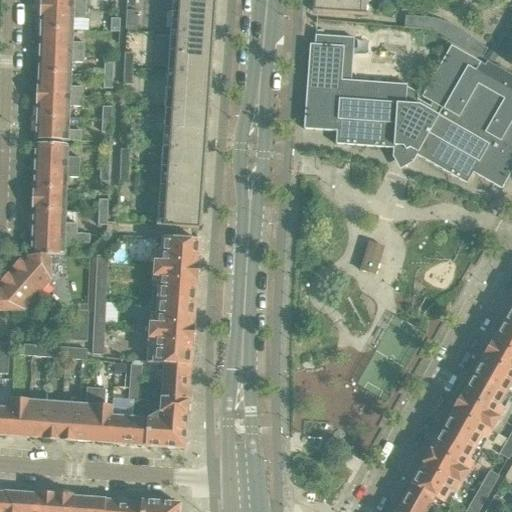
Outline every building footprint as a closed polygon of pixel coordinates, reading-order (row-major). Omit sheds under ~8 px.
[(40,0),(40,8),(86,9),(86,0),(40,0)] [(126,0),(126,8),(136,8),(135,0),(126,0)] [(172,0),(156,227),(199,230),(214,0),(172,0)] [(511,0),(313,0),(312,12),(366,16),(367,15),(360,14),(361,0),(511,0)] [(40,8),(39,31),(72,32),(72,31),(88,32),(89,20),(85,20),(86,9),(40,8)] [(126,11),(125,30),(138,31),(138,12),(126,11)] [(432,31),(481,58),(486,50),(487,50),(458,29),(454,27),(450,25),(445,23),(441,21),(436,20),(431,19),(427,18),(405,17),(405,18),(407,18),(406,29),(432,31)] [(111,20),(110,33),(119,33),(120,20),(111,20)] [(39,31),(38,52),(84,53),(84,44),(72,43),(72,32),(39,31)] [(354,39),(344,38),(315,36),(314,46),(310,45),(304,130),(336,132),(335,145),(393,149),(392,159),(394,159),(394,157),(405,151),(411,163),(410,164),(412,165),(417,156),(467,185),(473,174),(501,191),(511,171),(511,76),(487,62),(485,66),(451,47),(422,98),(432,104),(430,108),(418,100),(418,94),(407,88),(407,86),(351,82),(351,72),(342,72),(343,54),(353,55),(354,39)] [(38,52),(38,75),(70,76),(71,64),(84,64),(84,53),(38,52)] [(124,54),(123,85),(132,86),(134,54),(124,54)] [(104,64),(104,77),(113,77),(114,64),(104,64)] [(38,75),(37,98),(82,99),(83,88),(70,87),(70,76),(38,75)] [(113,77),(104,77),(103,90),(113,90),(113,77)] [(37,98),(36,118),(69,119),(69,108),(82,108),(82,99),(37,98)] [(102,108),(102,121),(111,121),(112,108),(102,108)] [(69,119),(36,118),(35,141),(69,142),(69,141),(80,142),(81,132),(68,131),(69,119)] [(111,121),(102,121),(101,133),(111,134),(111,121)] [(35,145),(34,167),(79,169),(80,159),(67,158),(67,146),(35,145)] [(121,150),(119,182),(129,182),(130,150),(121,150)] [(100,157),(100,170),(109,170),(109,157),(100,157)] [(34,167),(33,188),(66,190),(66,178),(79,179),(79,169),(34,167)] [(109,170),(100,170),(100,182),(108,183),(109,170)] [(33,188),(32,211),(65,212),(66,190),(33,188)] [(99,201),(98,213),(108,213),(108,201),(99,201)] [(32,211),(31,233),(76,235),(77,227),(64,226),(65,212),(32,211)] [(108,213),(98,213),(98,226),(107,226),(108,213)] [(31,233),(30,258),(61,257),(63,257),(64,244),(76,245),(76,243),(89,244),(89,236),(76,235),(31,233)] [(154,253),(153,271),(197,274),(200,242),(162,240),(160,254),(154,253)] [(360,269),(359,269),(359,270),(360,271),(361,272),(375,276),(376,276),(377,275),(377,274),(377,273),(384,248),(368,244),(369,245),(365,258),(364,258),(361,268),(360,268),(360,269)] [(17,265),(11,273),(38,297),(50,283),(50,277),(63,276),(61,257),(30,258),(22,259),(17,265)] [(92,355),(103,356),(108,258),(97,257),(92,355)] [(158,288),(157,303),(195,305),(197,274),(153,271),(152,288),(158,288)] [(11,273),(0,284),(0,312),(24,312),(38,297),(11,273)] [(150,316),(149,333),(193,336),(195,305),(157,303),(156,316),(150,316)] [(66,331),(65,342),(87,343),(88,312),(77,312),(76,332),(66,331)] [(511,327),(504,323),(486,354),(511,368),(511,327)] [(153,364),(163,365),(190,367),(191,367),(193,336),(149,333),(148,350),(154,350),(153,364)] [(0,344),(0,359),(8,360),(9,345),(0,344)] [(24,346),(23,353),(23,357),(86,361),(86,351),(24,346)] [(511,368),(486,354),(473,376),(506,395),(511,384),(511,368)] [(8,360),(0,359),(0,374),(7,375),(8,360)] [(160,414),(187,416),(188,402),(190,367),(163,365),(160,414)] [(133,401),(140,402),(142,367),(131,366),(129,401),(133,401)] [(473,376),(455,407),(494,429),(504,410),(499,407),(506,395),(473,376)] [(76,442),(93,443),(97,390),(87,389),(86,406),(79,406),(76,442)] [(93,443),(110,444),(111,417),(112,408),(104,407),(105,390),(97,390),(93,443)] [(8,437),(25,438),(28,402),(11,401),(11,410),(8,437)] [(110,444),(146,447),(148,420),(147,420),(142,420),(143,402),(140,402),(133,401),(131,419),(111,417),(110,444)] [(25,438),(42,439),(45,403),(28,402),(25,438)] [(42,440),(59,441),(62,404),(45,403),(42,439),(42,440)] [(76,442),(79,406),(62,404),(59,441),(76,442)] [(455,407),(441,432),(474,450),(482,437),(487,440),(494,429),(455,407)] [(0,436),(8,437),(11,410),(0,409),(0,436)] [(148,420),(146,447),(184,450),(187,416),(160,414),(147,420),(148,420)] [(499,455),(508,460),(511,453),(511,431),(507,440),(504,446),(499,455)] [(441,432),(422,465),(460,487),(473,464),(468,461),(474,450),(441,432)] [(494,441),(504,446),(507,440),(498,435),(494,441)] [(411,485),(434,499),(434,498),(444,503),(451,491),(456,494),(460,487),(422,465),(411,485)] [(466,511),(478,511),(499,477),(489,472),(466,511)] [(411,485),(395,511),(426,511),(434,499),(411,485)] [(20,511),(22,494),(5,493),(5,494),(3,511),(20,511)] [(20,511),(36,511),(38,495),(22,494),(20,511)] [(53,511),(55,496),(38,495),(36,511),(53,511)] [(70,511),(72,498),(72,497),(55,496),(53,511),(70,511)] [(494,497),(489,507),(497,511),(498,511),(504,502),(494,497)] [(87,511),(88,499),(72,498),(70,511),(87,511)] [(104,511),(105,501),(105,500),(88,499),(87,511),(104,511)] [(104,511),(141,511),(142,504),(105,501),(104,511)] [(142,504),(141,511),(179,511),(180,505),(142,502),(142,504)]
